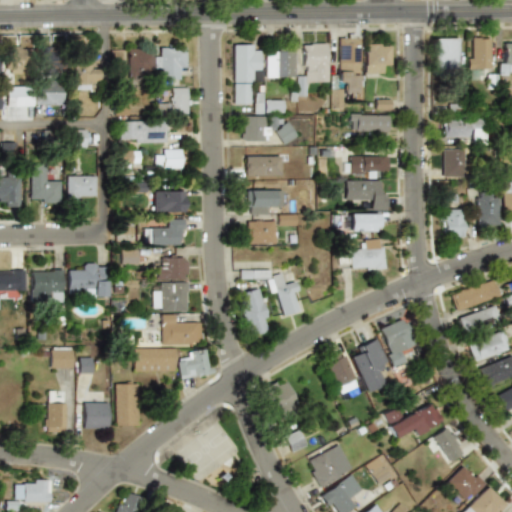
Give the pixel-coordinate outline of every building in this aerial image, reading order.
[(489,37),(470,38),(470,59),(466,59),(466,69),(490,68),(489,37)] [(356,38),(335,38),(336,83),(341,83),(341,95),(357,95),(356,38)] [(455,70),(454,39),(431,40),(432,71),(455,70)] [(503,64),(497,64),(498,74),(511,73),(511,43),(502,44),(503,64)] [(325,44),(300,44),(301,66),(304,66),(304,76),(296,76),(296,82),(326,81),(325,44)] [(388,45),(363,45),(364,74),(381,74),(381,65),(389,65),(388,45)] [(3,46),(3,73),(23,73),(23,46),(3,46)] [(231,46),(231,83),(259,82),(258,46),(231,46)] [(184,68),(183,47),(157,48),(157,57),(151,57),(152,68),(157,68),(158,80),(177,80),(177,68),(184,68)] [(61,68),(61,49),(36,49),(36,68),(61,68)] [(125,49),(125,78),(150,77),(149,49),(125,49)] [(292,51),(264,51),(264,77),(292,77),(292,51)] [(90,52),(71,52),(71,85),(90,85),(90,52)] [(60,80),(33,80),(33,104),(60,104),(60,80)] [(248,84),(231,84),(232,104),(249,104),(248,84)] [(1,106),(28,106),(28,86),(1,86),(1,106)] [(168,88),(168,103),(153,104),(153,114),(185,113),(184,88),(168,88)] [(389,99),(373,100),(373,109),(389,109),(389,99)] [(280,100),(262,100),(262,113),(281,112),(280,100)] [(348,131),(387,132),(387,115),(348,114),(348,131)] [(262,116),(240,116),(240,140),(267,141),(267,127),(262,127),(262,116)] [(467,137),(466,130),(471,129),(472,143),(484,142),(483,129),(480,129),(479,119),(442,120),(443,138),(467,137)] [(162,142),(161,120),(114,122),(115,139),(131,139),(131,143),(162,142)] [(272,132),(282,145),(294,135),(285,122),(272,132)] [(67,130),(67,146),(82,146),(82,130),(67,130)] [(9,142),(0,142),(0,154),(10,154),(9,142)] [(177,149),(158,149),(158,155),(150,155),(150,169),(177,168),(177,149)] [(463,149),(440,150),(441,178),(463,177),(463,149)] [(135,151),(115,152),(115,165),(122,165),(122,164),(135,164),(135,151)] [(241,157),(242,176),(277,175),(277,156),(241,157)] [(387,156),(346,156),(347,172),(387,171),(387,156)] [(25,202),(56,202),(56,182),(44,182),(44,164),(25,164),(25,202)] [(0,206),(14,206),(14,173),(0,173),(0,206)] [(63,198),(91,198),(91,175),(63,175),(63,198)] [(343,200),(369,200),(369,210),(384,210),(384,180),(343,181),(343,200)] [(511,181),(501,182),(500,213),(511,213),(511,181)] [(279,190),(244,190),(244,214),(263,214),(263,207),(279,207),(279,190)] [(180,191),(148,191),(148,212),(180,212),(180,191)] [(495,195),(474,195),(474,226),(496,225),(495,195)] [(461,236),(460,209),(440,209),(441,237),(461,236)] [(378,230),(377,213),(346,214),(347,230),(378,230)] [(292,214),(275,215),(275,226),(293,225),(292,214)] [(180,219),(163,219),(163,228),(139,228),(139,245),(180,245),(180,219)] [(272,243),(271,220),(242,221),(243,244),(272,243)] [(380,268),(379,239),(362,240),(362,249),(347,249),(348,269),(380,268)] [(117,264),(134,264),(134,250),(117,249),(117,264)] [(158,258),(158,266),(154,266),(153,278),(184,278),(185,258),(158,258)] [(65,270),(65,295),(104,295),(104,263),(74,263),(74,270),(65,270)] [(28,301),(61,301),(61,268),(28,268),(28,301)] [(0,269),(0,291),(22,291),(22,269),(0,269)] [(268,279),(267,270),(238,270),(238,279),(268,279)] [(296,311),(290,292),(296,291),(293,281),(282,285),(278,274),(264,279),(268,293),(273,292),(280,316),(296,311)] [(496,299),(492,282),(448,292),(452,309),(496,299)] [(184,310),(184,283),(157,283),(157,291),(149,291),(149,310),(184,310)] [(264,332),(261,318),(263,318),(257,289),(237,293),(245,335),(264,332)] [(497,324),(492,306),(456,317),(461,335),(497,324)] [(172,323),(172,314),(158,315),(159,344),(198,344),(198,322),(172,323)] [(389,366),(401,362),(397,350),(409,345),(400,319),(377,328),(386,355),(385,355),(389,366)] [(472,362),(506,349),(499,330),(465,343),(472,362)] [(364,392),(381,385),(375,368),(384,364),(373,339),(357,345),(360,352),(349,356),(364,392)] [(71,368),(71,346),(47,346),(47,368),(71,368)] [(130,371),(171,372),(171,349),(130,348),(130,371)] [(186,351),(186,358),(175,359),(176,378),(207,375),(205,349),(186,351)] [(337,398),(355,393),(343,356),(325,361),(337,398)] [(90,357),(77,357),(77,372),(90,372),(90,357)] [(476,366),(481,385),(511,376),(511,362),(511,357),(476,366)] [(265,403),(270,401),(278,418),(296,410),(284,382),(276,385),(274,381),(259,388),(265,403)] [(135,382),(112,382),(112,425),(135,425),(135,382)] [(511,385),(494,394),(503,411),(511,406),(511,385)] [(52,401),(52,390),(43,390),(43,431),(63,431),(63,401),(52,401)] [(107,401),(80,401),(80,428),(107,428),(107,401)] [(395,407),(381,413),(386,425),(385,426),(391,438),(411,428),(414,434),(438,423),(430,403),(400,417),(395,407)] [(458,455),(446,428),(432,434),(444,462),(458,455)] [(303,446),(296,430),(282,436),(288,452),(303,446)] [(316,486),(349,471),(337,445),(304,460),(316,486)] [(375,484),(392,473),(380,454),(362,465),(375,484)] [(480,485),(461,465),(443,481),(462,502),(480,485)] [(317,496),(324,506),(328,503),(334,511),(343,511),(352,507),(346,498),(359,490),(348,475),(317,496)] [(47,501),(47,479),(11,479),(11,501),(47,501)] [(494,511),(501,504),(483,487),(458,511),(494,511)] [(135,511),(141,498),(121,490),(112,511),(135,511)]
